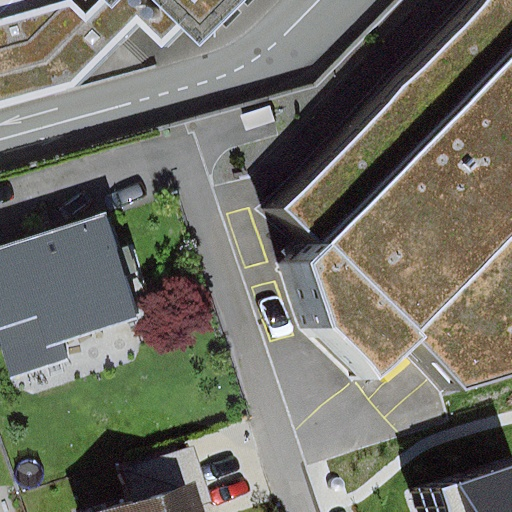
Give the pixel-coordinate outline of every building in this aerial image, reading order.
[(0,0),(0,116),(13,113),(99,89),(205,43),(251,0),(0,0)] [(511,0),(446,0),(248,209),(344,384),(393,350),(447,389),(511,370),(511,0)] [(172,323),(133,215),(0,261),(0,292),(29,374),(172,323)] [(511,511),(511,432),(418,463),(434,511),(511,511)] [(214,511),(205,479),(92,511),(214,511)]
